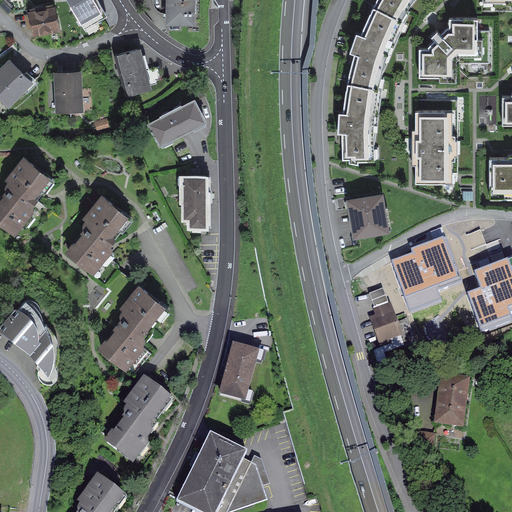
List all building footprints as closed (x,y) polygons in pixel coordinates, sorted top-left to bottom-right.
[(96,0),(67,0),(84,30),(107,17),(96,0)] [(194,0),(168,0),(168,23),(194,24),(194,0)] [(377,0),(375,4),(370,3),(369,5),(403,21),(414,0),(377,0)] [(403,21),(369,5),(367,10),(373,12),(362,36),(357,34),(351,53),(355,54),(348,84),(377,89),(383,65),(391,42),(403,21)] [(30,11),(35,35),(58,30),(53,6),(30,11)] [(439,39),(430,49),(422,50),(422,74),(441,74),(441,80),(459,79),(459,59),(464,54),(485,54),(485,37),(480,37),(480,17),(451,17),(451,25),(444,33),(440,30),(435,35),(439,39)] [(141,50),(119,56),(129,95),(152,88),(141,50)] [(9,63),(0,71),(0,96),(8,105),(30,84),(9,63)] [(57,75),(58,111),(81,110),(79,74),(57,75)] [(339,131),(342,131),(342,159),(346,159),(346,163),(356,163),(356,160),(373,160),(373,122),(377,89),(348,84),(344,113),(340,113),(339,131)] [(194,103),(150,126),(161,145),(204,122),(194,103)] [(455,111),(419,111),(419,132),(416,132),(416,156),(419,156),(419,183),(455,183),(455,111)] [(13,177),(0,194),(0,217),(13,228),(30,204),(27,202),(52,168),(27,150),(9,175),(13,177)] [(511,158),(493,159),(492,195),(511,195),(511,158)] [(205,217),(206,168),(183,167),(182,208),(189,208),(189,217),(205,217)] [(90,216),(66,248),(91,266),(108,243),(105,240),(129,207),(105,189),(87,213),(90,216)] [(386,195),(349,200),(354,238),(391,232),(386,195)] [(412,252),(391,260),(405,297),(459,277),(443,235),(410,248),(412,252)] [(511,270),(507,258),(474,270),(481,287),(467,292),(480,326),(511,314),(508,306),(511,304),(511,270)] [(125,309),(102,342),(128,359),(144,335),(140,333),(164,299),(138,282),(121,307),(125,309)] [(0,331),(28,352),(45,331),(41,315),(35,307),(25,300),(0,331)] [(377,318),(371,320),(381,349),(392,345),(391,342),(404,338),(392,306),(375,312),(377,318)] [(45,331),(28,352),(48,378),(56,366),(58,356),(58,345),(53,333),(48,328),(45,331)] [(260,343),(234,337),(223,386),(248,391),(260,343)] [(131,402),(108,436),(133,453),(149,429),(146,426),(169,392),(144,375),(127,400),(131,402)] [(465,427),(470,379),(442,376),(436,424),(465,427)] [(434,453),(436,435),(420,434),(419,452),(434,453)] [(244,452),(208,435),(176,500),(201,511),(215,511),(216,510),(219,511),(232,511),(266,498),(251,463),(241,458),(244,452)] [(83,497),(73,511),(104,511),(122,487),(97,470),(80,495),(83,497)]
